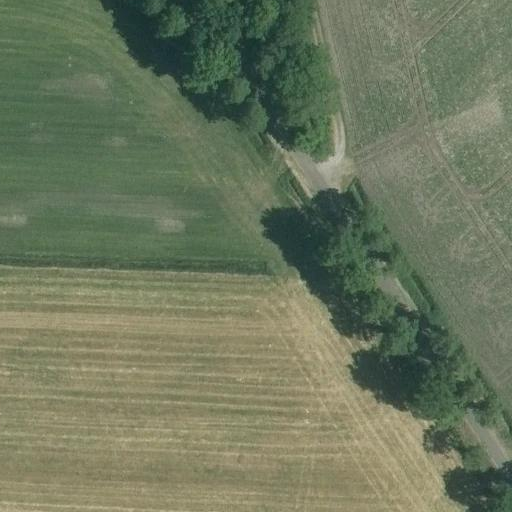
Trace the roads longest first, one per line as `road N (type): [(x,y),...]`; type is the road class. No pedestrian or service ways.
road 1 (unclassified): [(511,477),(218,33),(185,0)]
road 2 (track): [(309,0),(336,142),(310,171)]
